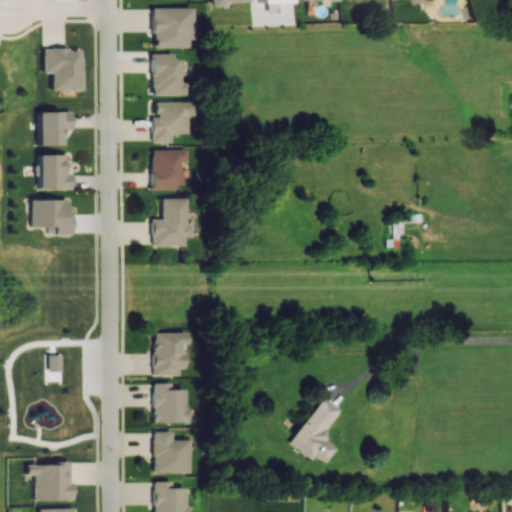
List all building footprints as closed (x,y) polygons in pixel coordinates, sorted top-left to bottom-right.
[(148,8),(149,48),(189,47),(188,7),(148,8)] [(40,72),(48,72),(49,90),(79,90),(78,48),(40,49),(40,72)] [(148,54),(148,96),(183,95),(183,82),(179,83),(178,60),(170,60),(170,54),(148,54)] [(184,133),(184,116),(190,116),(190,101),(152,102),(152,118),(148,118),(148,143),(167,142),(167,134),(184,133)] [(68,111),(35,112),(35,146),(58,145),(57,130),(68,129),(68,111)] [(183,150),(149,149),(148,188),(178,188),(178,162),(183,162),(183,150)] [(65,155),(35,154),(35,189),(68,189),(68,173),(64,173),(65,155)] [(180,246),(180,237),(187,237),(187,224),(182,224),(182,198),(158,198),(158,219),(148,219),(148,246),(180,246)] [(64,200),(28,199),(28,227),(52,227),(52,235),(69,235),(69,209),(64,209),(64,200)] [(180,332),(149,333),(150,376),(181,375),(180,332)] [(150,423),(183,423),(183,389),(168,390),(168,383),(150,383),(150,423)] [(287,443),(310,459),(313,455),(323,463),(334,447),(322,439),(326,432),(322,429),(336,408),(319,397),(287,443)] [(186,472),(186,440),(169,440),(168,431),(149,432),(150,473),(186,472)] [(23,464),(23,476),(31,476),(31,500),(68,499),(67,463),(23,464)] [(168,482),(151,482),(150,511),(183,511),(184,487),(168,487),(168,482)]
